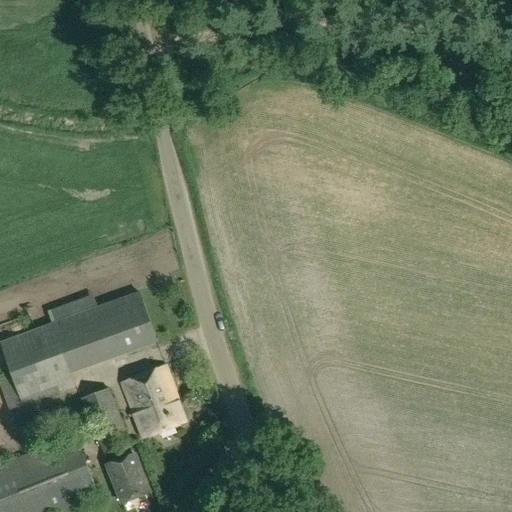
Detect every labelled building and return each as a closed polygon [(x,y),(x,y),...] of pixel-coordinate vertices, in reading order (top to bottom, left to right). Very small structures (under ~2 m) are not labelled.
[(156,336),(140,294),(90,312),(106,354),(156,336)] [(188,423),(167,367),(123,385),(145,440),(188,423)] [(111,390),(86,400),(108,454),(132,444),(111,390)] [(62,511),(101,497),(77,437),(0,467),(0,511),(62,511)] [(111,465),(124,500),(149,490),(135,455),(111,465)]
